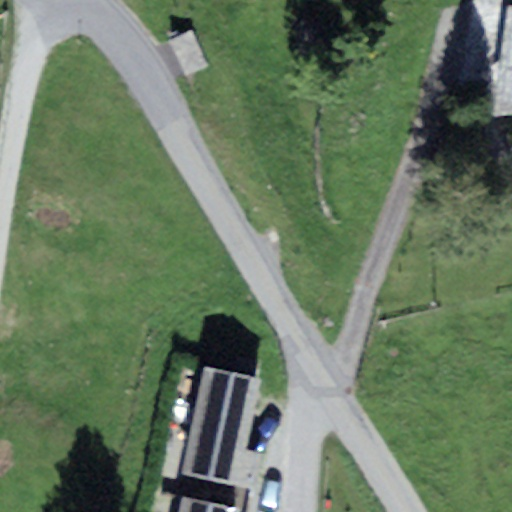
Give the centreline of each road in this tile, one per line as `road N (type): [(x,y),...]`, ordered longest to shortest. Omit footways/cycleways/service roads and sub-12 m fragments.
road 1 (unclassified): [(409,511),(328,398),(165,106),(81,0)]
road 2 (unclassified): [(0,198),(33,0)]
